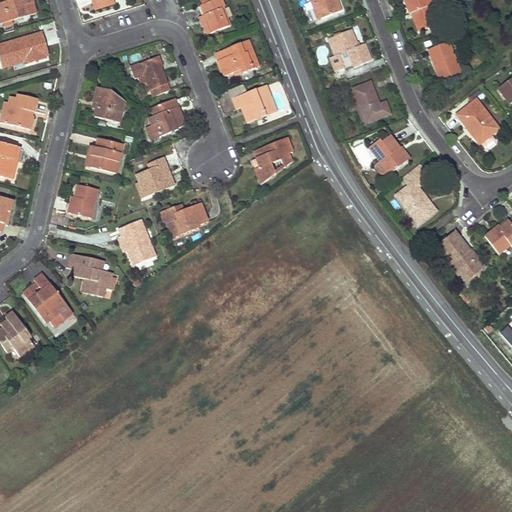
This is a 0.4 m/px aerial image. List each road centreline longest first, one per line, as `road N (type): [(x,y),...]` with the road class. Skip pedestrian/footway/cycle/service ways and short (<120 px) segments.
road 1 (tertiary): [(268,0),(335,162),(511,392)]
road 2 (residential): [(77,51),(153,27),(174,31),(215,126),(213,162)]
road 3 (residential): [(0,271),(34,236),(77,51)]
road 4 (residential): [(371,0),(422,121),(462,171),(481,181)]
